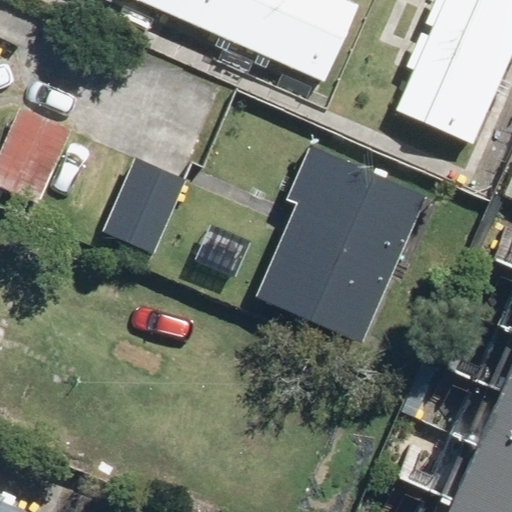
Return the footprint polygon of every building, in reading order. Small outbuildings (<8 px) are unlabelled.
[(158,0),(330,78),(365,0),(158,0)] [(511,0),(449,0),(403,105),(478,138),(511,59),(511,0)] [(85,122),(22,96),(0,150),(0,183),(52,204),(85,122)] [(299,205),(258,297),(364,344),(431,196),(312,142),(286,200),(299,205)] [(186,182),(137,160),(105,231),(154,253),(186,182)] [(511,365),(501,391),(511,396),(511,365)] [(511,396),(501,391),(477,446),(511,460),(511,396)] [(511,511),(511,460),(477,446),(453,501),(478,511),(511,511)] [(12,489),(0,483),(0,511),(49,511),(50,511),(10,495),(12,489)] [(478,511),(453,501),(448,511),(478,511)]
